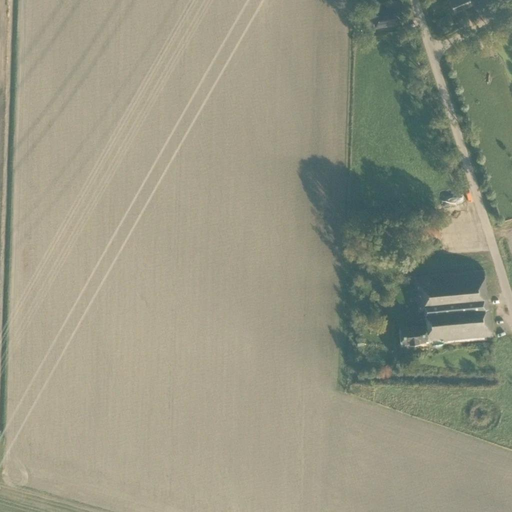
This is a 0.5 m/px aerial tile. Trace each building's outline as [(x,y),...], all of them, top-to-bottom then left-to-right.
[(449,0),(454,12),(472,5),(469,0),(449,0)] [(397,23),(394,7),(372,11),(375,28),(397,23)] [(366,18),(364,10),(356,12),(358,19),(366,18)] [(376,224),(379,248),(440,241),(437,217),(376,224)] [(428,274),(414,275),(416,289),(419,309),(425,309),(426,318),(418,319),(418,324),(399,327),(401,344),(432,340),(432,344),(433,344),(435,346),(440,345),(442,343),(443,343),(493,337),(484,269),(428,274)]
